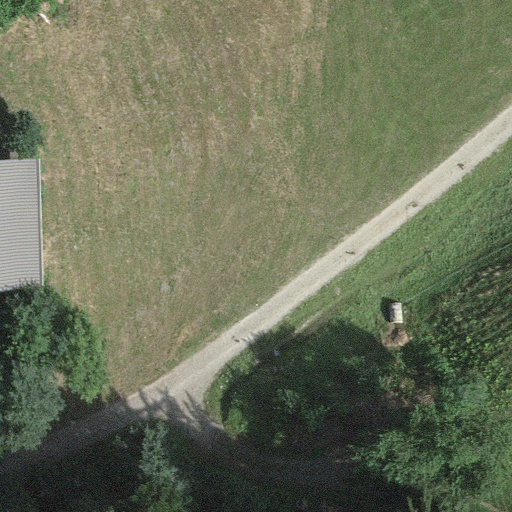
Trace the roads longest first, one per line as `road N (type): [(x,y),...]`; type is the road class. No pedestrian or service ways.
road 1 (track): [(511,125),(169,390),(0,471)]
road 2 (track): [(169,390),(214,439),(289,473),(447,486),(500,511)]
